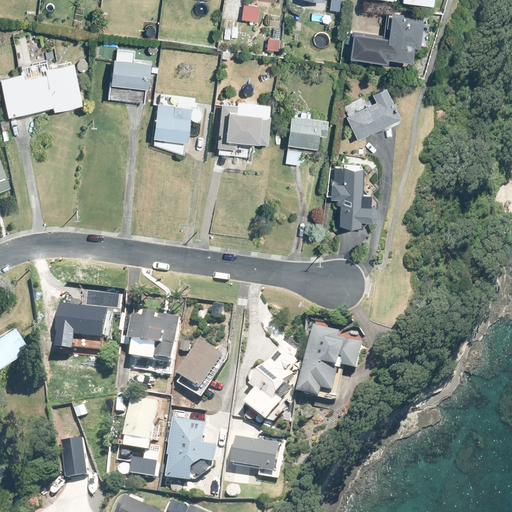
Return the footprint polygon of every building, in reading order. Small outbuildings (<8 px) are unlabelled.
[(171,0),(170,5),(173,6),(173,7),(183,9),(184,0),(171,0)] [(261,6),(243,4),(242,20),(259,22),(261,6)] [(351,53),(389,58),(389,53),(413,57),(415,42),(420,42),(424,17),(422,16),(422,13),(393,9),(389,33),(354,28),(351,53)] [(267,37),(265,50),(282,51),(283,39),(267,37)] [(230,49),(224,48),(222,56),(229,57),(230,49)] [(114,54),(110,94),(128,96),(130,82),(149,84),(151,59),(114,54)] [(83,101),(74,60),(48,66),(47,60),(32,63),(34,72),(24,74),(24,71),(1,75),(9,112),(53,103),(54,107),(83,101)] [(377,99),(347,114),(358,136),(402,114),(387,85),(373,91),(377,99)] [(271,114),(269,114),(271,102),(239,99),(239,101),(222,100),(217,142),(237,144),(238,134),(253,136),(252,139),(268,141),(271,114)] [(158,101),(153,134),(188,139),(192,105),(158,101)] [(292,113),(288,141),(318,145),(320,132),(327,133),(329,118),(292,113)] [(0,190),(9,187),(0,162),(0,190)] [(357,223),(357,226),(363,227),(363,217),(373,217),(378,212),(379,205),(373,200),(371,200),(371,190),(363,190),(364,164),(334,163),(334,179),(331,179),(331,195),(336,195),(336,201),(340,201),(340,223),(357,223)] [(61,335),(109,340),(112,309),(64,304),(61,335)] [(139,340),(136,357),(157,359),(157,357),(177,360),(183,317),(150,313),(150,318),(137,316),(133,340),(139,340)] [(304,393),(323,397),(322,397),(339,401),(346,369),(348,369),(348,366),(360,369),(366,342),(340,337),(342,330),(317,325),(304,393)] [(0,333),(0,363),(27,347),(14,326),(0,333)] [(203,341),(182,375),(206,389),(226,354),(203,341)] [(74,351),(89,353),(90,343),(74,342),(74,351)] [(192,343),(183,342),(183,355),(192,355),(192,343)] [(253,385),(260,390),(250,404),(273,421),(288,401),(283,397),(292,385),(290,383),(297,374),(292,371),(300,361),(283,347),(253,385)] [(61,377),(54,378),(55,386),(62,385),(61,377)] [(135,397),(129,438),(155,441),(161,401),(135,397)] [(218,463),(221,445),(207,443),(210,423),(177,418),(173,444),(174,445),(172,457),(175,457),(171,479),(196,482),(197,480),(199,481),(214,468),(215,463),(218,463)] [(237,464),(237,466),(263,470),(262,476),(282,479),(288,441),(262,436),(262,439),(255,438),(255,439),(240,437),(236,464),(237,464)] [(62,442),(67,476),(89,473),(84,439),(62,442)]
